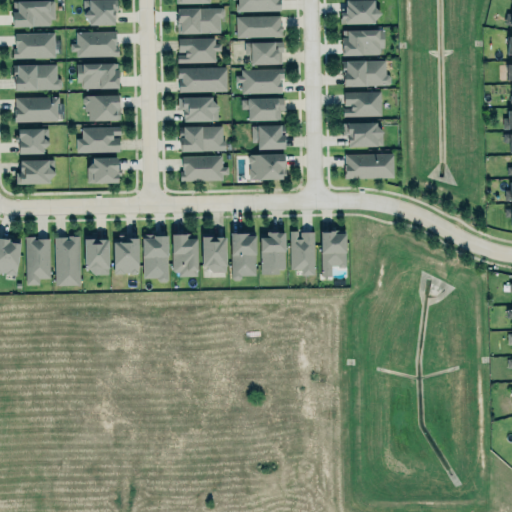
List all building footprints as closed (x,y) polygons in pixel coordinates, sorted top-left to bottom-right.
[(51,0),(12,0),(12,10),(11,10),(11,25),(52,25),(51,0)] [(116,0),(117,12),(114,12),(114,24),(87,25),(87,20),(80,14),(86,7),(86,0),(116,0)] [(339,22),(375,23),(375,0),(343,0),(344,10),(339,10),(339,22)] [(511,5),(511,24),(503,22),(506,12),(510,13),(511,5)] [(176,32),(219,31),(219,16),(221,16),(223,15),(223,9),(221,6),(176,7),(176,32)] [(280,35),(279,14),(234,15),(235,36),(280,35)] [(382,28),(383,47),(379,47),(379,50),(377,53),(342,54),(341,36),(346,36),(346,29),(382,28)] [(115,30),(74,30),(74,42),(69,42),(69,55),(116,54),(115,30)] [(13,32),(53,31),(54,56),(11,57),(11,48),(13,48),(13,32)] [(216,36),(177,37),(177,52),(176,52),(176,61),(214,61),(214,50),(217,50),(216,36)] [(280,41),(243,41),(243,53),(249,53),(249,63),(281,63),(280,41)] [(385,58),(341,59),(341,85),(387,84),(390,81),(389,76),(387,73),(385,73),(385,58)] [(117,86),(117,62),(76,63),(76,87),(117,86)] [(55,63),(12,63),(13,89),(60,88),(60,78),(55,78),(55,63)] [(225,90),(224,66),(176,66),(176,77),(177,77),(178,91),(225,90)] [(282,76),(282,67),(240,68),(240,74),(234,74),(235,81),(241,81),(241,92),(280,92),(280,78),(279,78),(279,76),(282,76)] [(379,114),(379,90),(342,90),(342,115),(379,114)] [(12,95),(59,94),(59,103),(57,103),(58,120),(12,122),(12,109),(12,95)] [(117,94),(84,94),(84,96),(83,96),(81,97),(81,102),(84,104),(84,109),(88,109),(88,119),(115,119),(115,118),(117,118),(117,94)] [(177,96),(210,96),(210,99),(217,105),(216,107),(216,119),(210,119),(210,120),(182,120),(182,117),(182,109),(180,109),(180,108),(177,108),(177,96)] [(240,98),(240,108),(247,108),(247,120),(275,119),(275,118),(279,118),(279,109),(283,109),(283,96),(246,97),(246,98),(240,98)] [(504,108),(511,107),(511,128),(501,129),(500,116),(505,116),(504,108)] [(348,145),(382,145),(382,130),(375,124),(376,122),(346,122),(346,134),(348,134),(348,145)] [(180,150),(222,149),(222,124),(179,125),(180,150)] [(283,124),(250,124),(251,141),(256,141),(256,148),(283,148),(283,144),(284,144),(283,124)] [(81,126),(119,126),(119,134),(111,134),(111,136),(118,136),(118,150),(75,151),(75,138),(81,138),(81,126)] [(16,128),(47,127),(47,142),(43,147),(41,147),(41,152),(17,153),(17,139),(17,137),(16,137),(16,128)] [(502,132),(511,131),(511,151),(508,152),(508,141),(501,141),(502,132)] [(392,152),(342,153),(343,177),(392,176),(392,152)] [(249,153),(257,153),(283,153),(283,167),(284,167),(284,177),(281,177),(281,178),(258,179),(257,178),(248,178),(248,167),(249,167),(249,163),(247,161),(247,156),(249,154),(249,153)] [(221,154),(181,155),(181,171),(179,171),(179,180),(221,179),(221,173),(226,173),(226,166),(221,166),(221,154)] [(116,181),(116,156),(86,156),(87,182),(116,181)] [(18,159),(53,158),(54,173),(47,179),(47,183),(17,183),(17,171),(18,171),(18,167),(17,167),(17,162),(18,162),(18,159)] [(511,206),(503,207),(503,215),(509,215),(509,222),(511,222),(511,206)] [(289,230),(297,229),(297,237),(299,237),(299,231),(313,230),(314,273),(300,274),(300,268),(289,268),(289,230)] [(319,231),(320,252),(321,274),(326,275),(330,274),(330,265),(337,265),(337,266),(345,266),(344,233),(344,229),(334,229),(334,230),(329,230),(329,231),(319,231)] [(230,233),(245,233),(245,231),(253,231),(253,235),(254,235),(255,274),(240,274),(240,277),(238,279),(233,279),(231,277),(230,233)] [(200,232),(201,266),(204,266),(211,272),(212,271),(225,271),(224,237),(221,237),(221,236),(213,236),(213,241),(212,241),(212,232),(200,232)] [(259,272),(284,271),(283,232),(258,233),(259,272)] [(170,233),(171,269),(174,271),(178,271),(178,275),(196,275),(195,233),(170,233)] [(53,236),(54,284),(79,283),(78,235),(72,235),(72,234),(67,234),(67,238),(66,238),(66,236),(53,236)] [(141,278),(166,278),(165,234),(140,234),(141,278)] [(48,236),(23,237),(23,284),(38,284),(38,277),(48,277),(48,236)] [(0,272),(15,274),(18,239),(7,237),(6,238),(0,237),(0,272)] [(123,237),(136,237),(137,271),(135,273),(130,274),(128,271),(123,271),(123,272),(113,273),(112,241),(117,241),(118,242),(123,242),(123,237)] [(83,238),(83,268),(87,268),(93,274),(107,274),(107,238),(83,238)]
